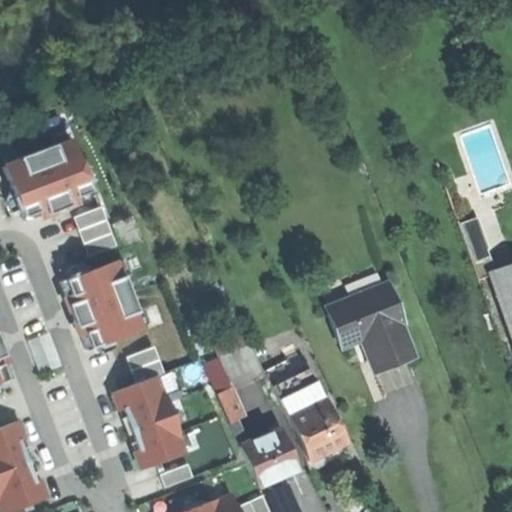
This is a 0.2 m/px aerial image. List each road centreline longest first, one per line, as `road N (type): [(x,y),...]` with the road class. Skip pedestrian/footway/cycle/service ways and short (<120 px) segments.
road 1 (residential): [(0,241),(20,241),(33,259),(114,483)]
road 2 (residential): [(107,504),(64,470),(0,309)]
